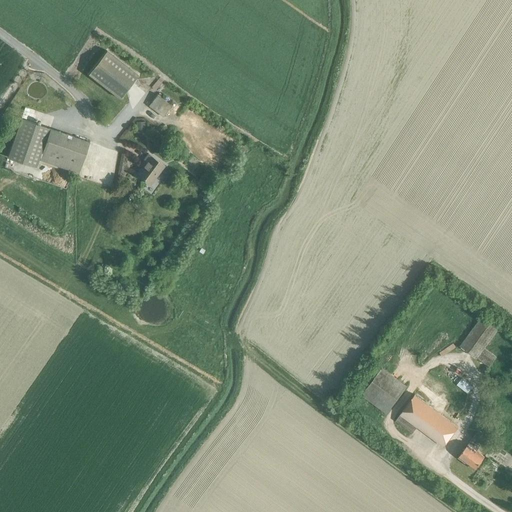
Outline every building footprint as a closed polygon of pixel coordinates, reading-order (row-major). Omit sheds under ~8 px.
[(120,98),(138,75),(106,50),(88,74),(120,98)] [(157,95),(148,105),(163,116),(171,105),(157,95)] [(21,118),(8,157),(36,167),(39,157),(40,157),(39,160),(79,173),(89,142),(21,118)] [(144,121),(135,121),(136,131),(145,130),(144,121)] [(181,138),(175,141),(181,151),(186,148),(181,138)] [(146,161),(136,174),(150,185),(164,165),(148,153),(143,159),(146,161)] [(481,317),(459,346),(488,367),(496,357),(484,348),(498,330),(481,317)] [(461,379),(457,385),(467,393),(472,387),(461,379)] [(444,446),(458,427),(415,395),(395,420),(412,433),(417,427),(444,446)] [(478,430),(477,432),(458,457),(474,470),(484,456),(476,450),(479,447),(477,445),(485,435),(478,430)]
